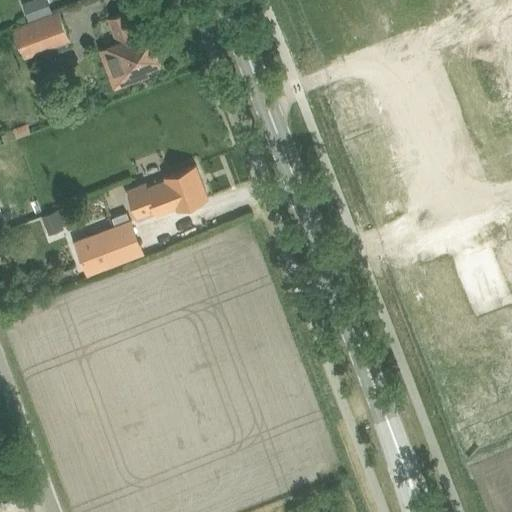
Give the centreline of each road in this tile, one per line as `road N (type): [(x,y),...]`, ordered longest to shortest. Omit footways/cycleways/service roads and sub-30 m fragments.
road 1 (secondary): [(406,477),(223,0)]
road 2 (unclassified): [(49,511),(0,381)]
